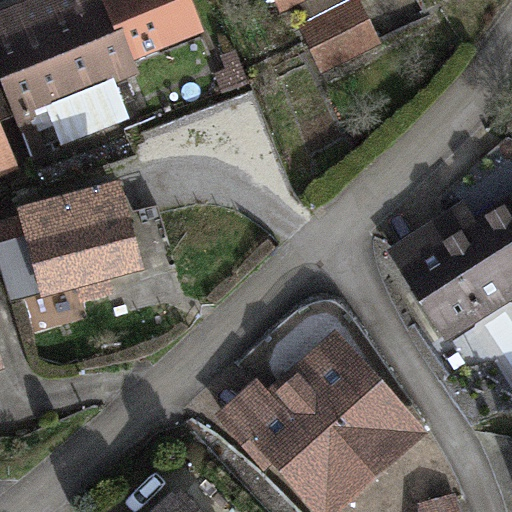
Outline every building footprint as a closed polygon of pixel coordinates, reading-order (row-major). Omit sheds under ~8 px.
[(41,0),(0,17),(0,69),(20,118),(133,72),(129,61),(103,0),(41,0)] [(185,0),(103,0),(129,61),(198,31),(185,0)] [(272,0),(277,10),(299,0),(272,0)] [(350,9),(302,32),(321,72),(369,49),(350,9)] [(109,182),(24,211),(52,294),(137,266),(109,182)] [(390,265),(443,346),(511,301),(511,213),(472,239),(459,219),(390,265)] [(337,339),(241,426),(319,511),(324,511),(418,428),(337,339)] [(460,511),(454,493),(418,503),(417,511),(460,511)] [(190,511),(176,496),(157,511),(190,511)]
